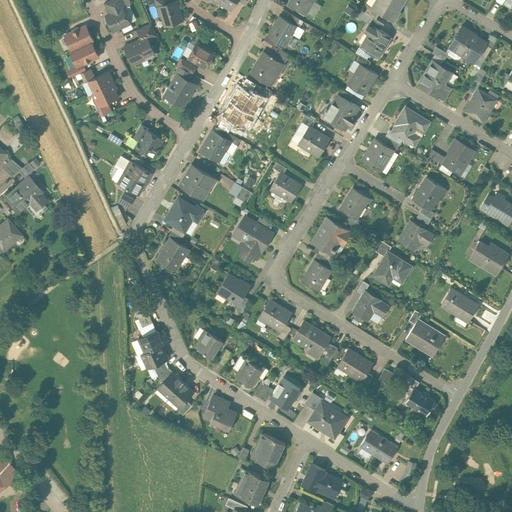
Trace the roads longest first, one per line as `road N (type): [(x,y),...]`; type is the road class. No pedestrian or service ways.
road 1 (residential): [(459,395),(268,279),(391,81)]
road 2 (residential): [(311,441),(195,366),(175,340),(132,234),(191,136)]
road 3 (residential): [(191,136),(146,107),(87,0)]
road 4 (residential): [(391,81),(511,151)]
road 5 (residential): [(420,508),(311,441)]
